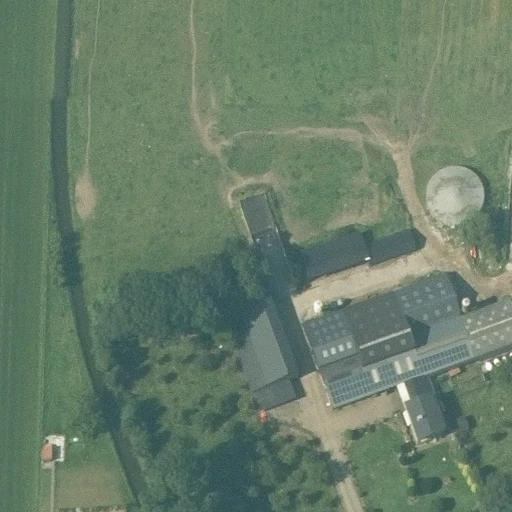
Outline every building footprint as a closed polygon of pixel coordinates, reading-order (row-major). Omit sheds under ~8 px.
[(429,214),(430,216),(432,218),(435,222),(439,225),(444,227),(449,228),(454,229),(459,228),(464,227),(469,225),(473,222),(477,218),(480,214),(482,209),(484,204),(484,199),(484,197),(484,194),(482,189),(480,184),(477,180),(473,176),(469,173),(464,171),(460,170),(454,169),(449,170),(444,171),(439,173),(435,176),(432,180),(429,184),(426,189),(425,194),(425,199),(425,204),(426,209),(429,214)] [(357,235),(298,256),(309,285),(359,267),(361,272),(416,253),(409,230),(361,248),(357,235)] [(332,411),(396,388),(405,412),(406,416),(404,417),(415,447),(442,437),(431,408),(436,406),(426,377),(511,346),(511,311),(509,303),(460,321),(445,278),(302,328),(332,411)] [(269,300),(236,312),(222,317),(258,416),(295,402),(288,383),(298,379),(269,300)] [(448,425),(452,437),(467,432),(463,419),(448,425)]
